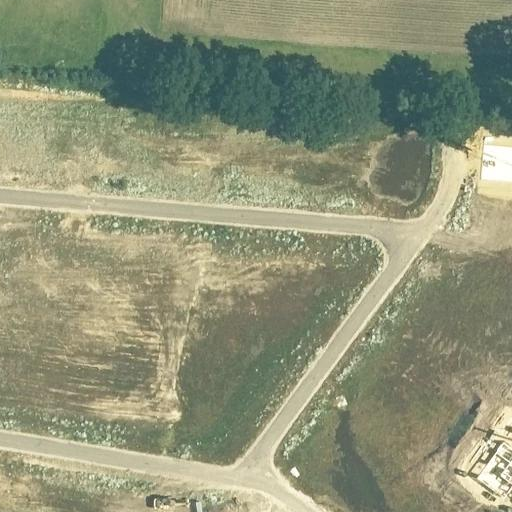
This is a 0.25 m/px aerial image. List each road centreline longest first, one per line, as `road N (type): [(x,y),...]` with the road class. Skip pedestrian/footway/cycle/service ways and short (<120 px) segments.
road 1 (residential): [(242,480),(417,229),(0,191)]
road 2 (residential): [(0,437),(242,480)]
